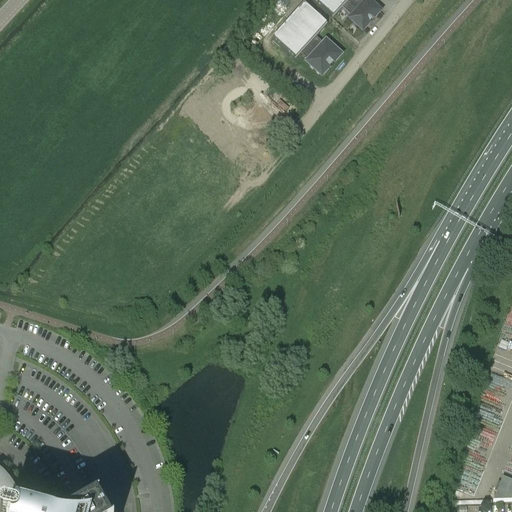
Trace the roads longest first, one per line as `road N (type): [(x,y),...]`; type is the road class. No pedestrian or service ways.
road 1 (motorway): [(443,243),(307,439),(267,511)]
road 2 (motorway): [(443,243),(329,511)]
road 3 (motorway): [(357,511),(401,393),(466,257)]
road 4 (motorway): [(405,511),(466,257)]
road 5 (residential): [(293,138),(408,0)]
road 6 (motorway): [(511,130),(443,243)]
